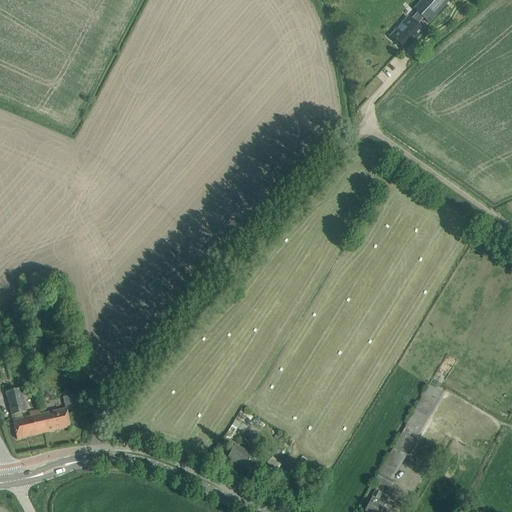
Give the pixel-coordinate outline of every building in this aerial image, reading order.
[(453,0),(419,0),(413,7),(428,21),(436,11),(441,15),(453,0)] [(393,38),(393,39),(395,41),(394,42),(396,44),(397,43),(403,48),(414,36),(415,38),(422,31),(416,26),(423,19),(420,16),(414,23),(410,20),(393,38)] [(85,381),(81,361),(68,364),(72,383),(85,381)] [(406,426),(376,480),(391,488),(395,481),(392,479),(399,468),(400,468),(407,455),(408,456),(445,394),(429,385),(421,399),(419,399),(416,404),(418,405),(405,425),(406,426)] [(11,416),(21,414),(27,412),(21,389),(6,393),(11,416)] [(76,394),(65,396),(67,407),(78,405),(76,394)] [(66,409),(56,411),(42,415),(46,433),(70,427),(66,409)] [(17,440),(46,433),(42,415),(40,415),(39,411),(29,413),(30,417),(13,421),(17,440)] [(280,466),(279,465),(268,458),(264,464),(262,463),(263,461),(235,445),(227,458),(258,476),(260,472),(272,479),(280,466)] [(381,511),(384,508),(383,508),(389,498),(376,491),(372,497),(369,503),(365,511),(381,511)]
